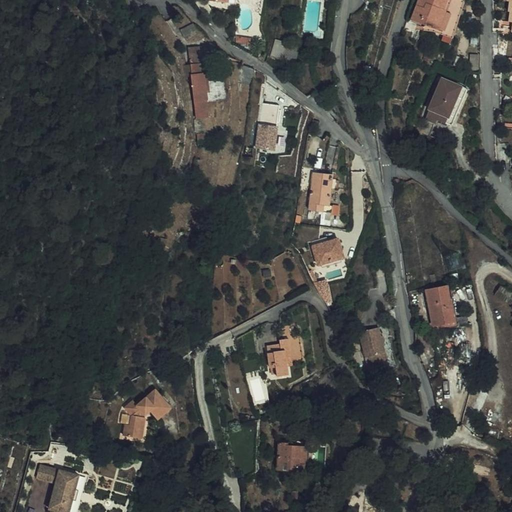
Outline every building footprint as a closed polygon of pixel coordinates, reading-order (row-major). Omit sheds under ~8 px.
[(417,0),(411,20),(425,24),(424,27),(426,29),(434,30),(449,34),(459,0),(417,0)] [(282,57),(285,41),(275,39),(272,55),(282,57)] [(193,85),(202,83),(202,78),(199,64),(198,60),(197,60),(195,49),(187,51),(193,85)] [(456,56),(454,65),(462,67),(463,57),(456,56)] [(214,102),(211,103),(212,110),(232,106),(226,73),(206,77),(207,82),(207,85),(211,84),(214,102)] [(447,116),(457,85),(438,79),(428,110),(447,116)] [(212,110),(211,103),(207,85),(207,82),(202,83),(193,85),(201,127),(214,124),(211,110),(212,110)] [(464,87),(457,85),(447,116),(428,110),(424,120),(434,123),(435,120),(451,125),(464,87)] [(331,109),(338,106),(336,101),(329,105),(331,109)] [(280,107),(263,104),(255,149),(272,152),(277,124),(279,124),(281,112),(279,111),(280,107)] [(212,139),(210,129),(200,132),(202,141),(212,139)] [(213,152),(215,152),(213,143),(205,145),(206,153),(209,153),(209,156),(214,156),(213,152)] [(312,172),(309,211),(328,213),(328,214),(335,215),(336,207),(328,206),(330,188),(331,180),(332,174),(312,172)] [(339,189),(340,180),(331,180),(330,188),(339,189)] [(336,205),(336,207),(335,215),(335,218),(345,219),(346,206),(336,205)] [(345,257),(339,237),(313,245),(319,265),(345,257)] [(326,279),(315,282),(317,286),(327,302),(331,301),(326,279)] [(458,324),(451,284),(447,285),(453,319),(433,323),(434,329),(458,324)] [(447,285),(426,289),(433,323),(453,319),(447,285)] [(385,359),(381,325),(361,329),(364,354),(368,354),(369,361),(385,359)] [(285,352),(290,351),(291,363),(301,362),(299,338),(294,339),(293,326),(282,327),(283,340),(280,340),(281,349),(274,349),(273,346),(268,346),(270,369),(272,369),(276,368),(277,374),(277,378),(288,377),(287,367),(285,352)] [(130,423),(127,433),(138,436),(141,427),(147,429),(150,416),(155,412),(162,420),(177,408),(162,390),(143,405),(139,401),(131,408),(137,415),(135,424),(130,423)] [(141,427),(138,436),(144,438),(147,429),(141,427)] [(275,434),(274,442),(277,442),(278,440),(278,438),(286,438),(286,434),(275,434)] [(303,467),(303,464),(304,449),(304,446),(287,445),(287,442),(277,442),(276,466),(296,467),(303,467)] [(59,484),(54,510),(60,511),(69,511),(74,495),(79,473),(43,466),(40,480),(59,484)] [(75,511),(83,474),(79,473),(74,495),(69,511),(75,511)]
